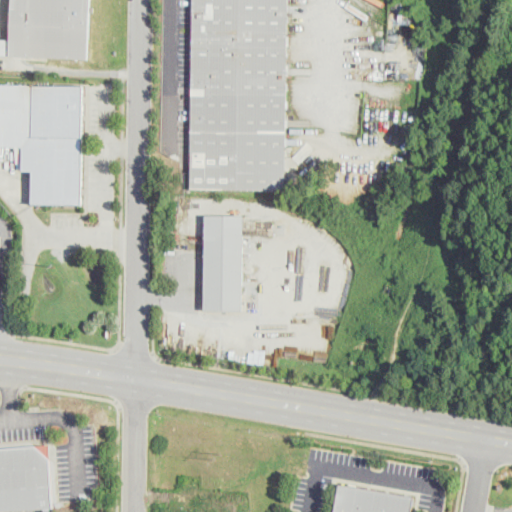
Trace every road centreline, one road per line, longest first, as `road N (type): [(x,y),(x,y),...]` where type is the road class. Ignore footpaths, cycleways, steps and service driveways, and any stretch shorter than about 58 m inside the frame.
road 1 (primary): [(0,357),(511,442)]
road 2 (residential): [(139,0),(134,511)]
